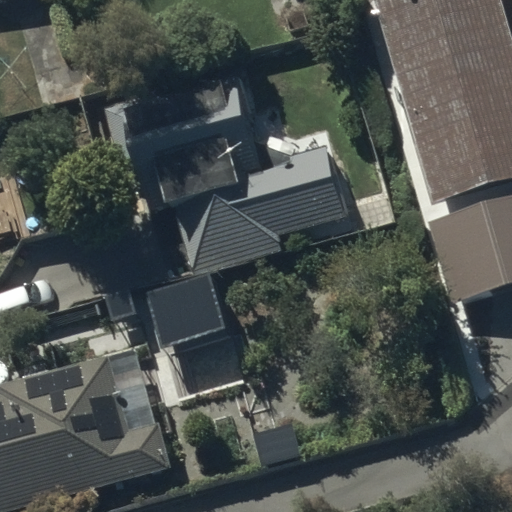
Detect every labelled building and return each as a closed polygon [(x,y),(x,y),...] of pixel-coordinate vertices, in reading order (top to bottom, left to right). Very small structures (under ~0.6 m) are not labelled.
[(511,200),(511,37),(501,0),(413,0),(379,10),(441,222),(511,200)] [(282,252),(351,231),(332,167),(271,185),(241,85),(122,121),(155,229),(170,224),(173,235),(182,233),(198,286),(284,260),(282,252)] [(511,301),(511,217),(434,240),(457,318),(511,301)] [(158,399),(236,380),(214,290),(136,308),(158,399)] [(0,511),(78,511),(176,486),(164,442),(135,450),(115,375),(5,404),(6,411),(0,412),(0,511)]
